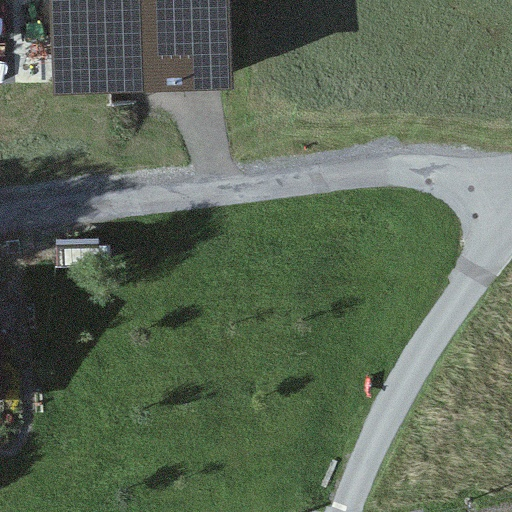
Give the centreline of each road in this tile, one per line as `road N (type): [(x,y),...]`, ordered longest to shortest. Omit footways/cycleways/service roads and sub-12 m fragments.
road 1 (track): [(511,184),(389,169),(0,214)]
road 2 (unclassified): [(511,216),(387,406),(347,511)]
